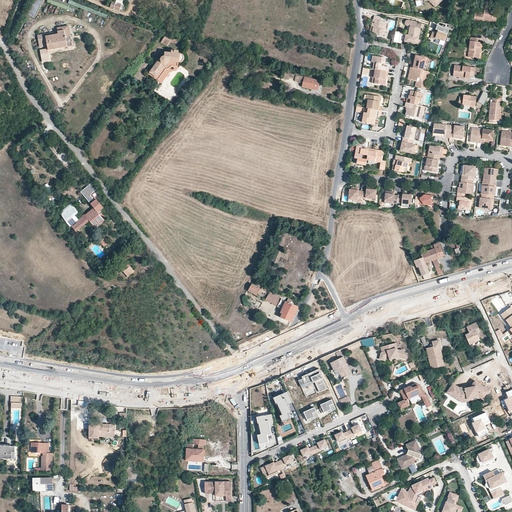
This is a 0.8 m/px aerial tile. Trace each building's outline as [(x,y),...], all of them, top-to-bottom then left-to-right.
[(34,18),(43,0),(34,0),(27,15),(34,18)] [(63,8),(66,2),(65,2),(58,0),(47,0),(47,2),(63,8)] [(76,0),(65,0),(65,2),(66,2),(107,18),(109,12),(76,0)] [(113,1),(110,7),(120,11),(122,5),(123,0),(117,0),(116,3),(113,1)] [(442,0),(415,0),(416,2),(424,0),(429,2),(436,8),(443,1),(442,0)] [(483,23),(483,21),(483,18),(492,20),(492,22),(496,22),(497,14),(493,14),(493,11),(484,9),(484,13),(475,12),(474,22),(483,23)] [(382,18),(374,16),(374,20),(376,20),(375,26),(376,26),(376,28),(374,27),(373,31),(377,36),(382,37),(383,35),(385,35),(386,30),(387,23),(382,21),(382,18)] [(407,25),(408,25),(411,26),(410,31),(409,35),(406,34),(405,41),(409,42),(409,41),(411,42),(411,43),(418,44),(423,23),(409,20),(407,21),(406,23),(407,24),(407,25)] [(49,50),(67,47),(65,37),(70,36),(68,26),(58,28),(58,32),(59,34),(46,37),(46,34),(38,36),(40,47),(48,46),(49,50)] [(445,42),(450,31),(439,26),(437,30),(438,31),(437,33),(436,33),(434,32),(431,38),(436,40),(436,39),(441,41),(445,42)] [(180,43),(181,39),(165,37),(161,42),(167,46),(170,42),(180,43)] [(480,43),(482,43),(483,39),(470,37),(468,57),(479,58),(479,54),(480,43)] [(169,66),(171,66),(177,66),(177,62),(180,63),(182,62),(183,61),(184,59),(183,56),(181,55),(178,54),(178,51),(172,51),(172,53),(165,52),(165,56),(163,57),(162,57),(161,59),(161,60),(157,59),(156,58),(152,63),(155,66),(150,73),(156,77),(163,69),(164,67),(167,67),(169,66)] [(383,62),(385,62),(385,57),(373,55),(372,62),(373,62),(377,62),(375,70),(389,72),(389,68),(384,67),(382,67),(383,62)] [(411,63),(410,68),(423,71),(424,64),(427,65),(429,58),(413,55),(412,59),(415,60),(414,62),(412,63),(411,63)] [(250,67),(243,65),(239,77),(238,81),(244,83),(245,80),(250,67)] [(169,68),(171,66),(169,66),(167,67),(164,67),(163,69),(156,77),(150,73),(149,74),(157,81),(166,69),(169,68)] [(454,76),(459,77),(470,78),(470,75),(474,76),(475,68),(455,66),(454,76)] [(423,71),(410,68),(409,73),(411,74),(410,76),(409,76),(408,79),(417,82),(418,82),(420,81),(424,81),(425,80),(427,71),(423,71)] [(388,77),(389,72),(375,70),(372,70),(371,77),(373,78),(375,78),(374,83),(386,85),(387,80),(385,80),(385,76),(387,77),(388,77)] [(320,81),(300,76),(296,75),(295,81),(303,83),(302,87),(317,91),(320,81)] [(407,98),(406,102),(417,105),(418,101),(419,98),(421,98),(422,98),(423,93),(410,90),(409,96),(411,96),(410,98),(409,98),(409,99),(408,98),(407,98)] [(490,95),(484,92),(479,103),(484,106),(490,95)] [(381,97),(371,95),(370,100),(367,100),(367,104),(366,108),(367,108),(368,108),(379,110),(382,111),(383,106),(380,106),(378,106),(379,101),(380,101),(381,97)] [(459,105),(462,106),(463,104),(470,105),(475,106),(476,97),(464,95),(463,97),(460,97),(459,105)] [(500,121),(501,114),(502,98),(493,97),(492,103),(491,102),(489,120),(500,121)] [(406,115),(422,119),(424,107),(417,105),(406,102),(405,107),(406,107),(408,107),(408,110),(407,109),(406,115)] [(379,110),(368,108),(367,113),(364,113),(362,122),(373,124),(374,119),(375,115),(378,115),(379,110)] [(449,137),(450,126),(433,124),(432,135),(444,136),(444,139),(449,139),(449,137)] [(402,137),(403,138),(414,140),(417,128),(407,125),(406,130),(405,134),(403,133),(402,137)] [(463,127),(450,126),(449,137),(452,137),(454,139),(455,137),(456,137),(456,139),(460,140),(462,138),(463,127)] [(477,143),(480,144),(482,129),(471,128),(469,143),(474,143),(476,142),(477,142),(477,143)] [(482,129),(480,144),(484,144),(485,142),(488,143),(488,141),(492,142),(493,137),(491,137),(492,130),(482,129)] [(511,132),(501,131),(499,146),(511,147),(511,139),(510,139),(511,132)] [(414,140),(403,138),(401,145),(400,151),(413,154),(415,145),(413,145),(414,140)] [(357,164),(366,165),(366,160),(368,148),(364,148),(364,150),(361,149),(362,147),(362,146),(358,145),(356,146),(355,158),(358,158),(357,164)] [(429,147),(426,159),(427,159),(438,161),(439,157),(438,157),(438,155),(439,155),(441,155),(442,149),(429,147)] [(376,152),(377,150),(368,148),(366,160),(381,162),(380,169),(385,170),(387,161),(386,161),(381,160),(383,153),(376,152)] [(412,159),(396,156),(395,160),(394,160),(393,163),(394,164),(393,170),(403,172),(404,171),(405,167),(407,167),(408,163),(410,164),(412,159)] [(438,165),(439,161),(438,161),(427,159),(425,167),(427,167),(427,172),(436,174),(437,165),(438,165)] [(472,181),(474,181),(475,167),(463,165),(462,171),(464,172),(464,175),(462,175),(461,175),(461,180),(472,181)] [(482,182),(495,183),(495,177),(495,175),(497,175),(497,170),(483,168),(482,182)] [(472,181),(461,180),(460,184),(460,189),(458,189),(458,194),(465,194),(472,195),(473,185),(472,185),(471,185),(471,184),(472,184),(472,181)] [(495,183),(482,182),(481,189),(480,189),(479,195),(481,195),(493,196),(494,196),(495,197),(496,191),(495,191),(495,188),(495,184),(495,183)] [(95,192),(89,185),(81,192),(89,203),(94,199),(92,197),(92,194),(95,192)] [(352,201),(361,202),(361,198),(362,190),(358,190),(357,190),(356,189),(356,187),(351,187),(349,189),(348,198),(352,199),(352,201)] [(365,191),(362,190),(361,198),(365,198),(365,197),(375,198),(376,190),(372,189),(366,189),(365,191)] [(384,203),(397,204),(397,203),(397,195),(394,195),(394,193),(392,193),(390,191),(385,191),(384,203)] [(465,194),(458,194),(456,193),(456,197),(456,202),(457,202),(458,202),(458,204),(457,204),(457,210),(469,212),(471,200),(465,199),(465,194)] [(398,194),(397,195),(397,203),(405,203),(410,204),(411,195),(406,194),(402,194),(402,195),(398,194)] [(420,197),(415,196),(415,204),(420,205),(420,204),(428,205),(433,202),(433,196),(424,195),(423,196),(420,196),(420,197)] [(493,196),(481,195),(480,199),(479,199),(478,209),(490,210),(491,204),(493,205),(493,201),(493,196)] [(65,219),(76,232),(89,221),(95,228),(104,221),(101,217),(98,213),(100,211),(103,208),(96,200),(91,205),(94,208),(78,221),(77,222),(73,216),(77,212),(76,211),(65,219)] [(60,212),(62,214),(70,208),(70,206),(72,206),(70,204),(60,212)] [(62,214),(65,219),(76,211),(72,206),(70,206),(70,208),(62,214)] [(104,247),(108,243),(105,239),(100,242),(104,247)] [(444,256),(439,243),(434,245),(433,245),(434,246),(431,247),(432,250),(421,254),(422,258),(414,261),(421,276),(423,275),(428,273),(425,263),(432,260),(438,275),(443,273),(437,258),(444,256)] [(127,277),(134,272),(126,262),(115,273),(122,282),(127,277)] [(257,296),(260,290),(252,285),(248,291),(257,296)] [(291,323),(298,308),(292,305),(293,301),(289,299),(287,303),(282,300),(270,293),(266,300),(282,309),(281,313),(282,314),(281,318),(291,323)] [(510,320),(505,313),(502,316),(506,322),(508,321),(510,320)] [(476,342),(475,340),(479,338),(476,329),(479,328),(477,323),(467,327),(469,334),(466,335),(470,344),(476,342)] [(363,348),(376,345),(374,338),(362,341),(363,348)] [(24,356),(25,346),(20,346),(21,341),(2,339),(1,347),(15,349),(14,355),(24,356)] [(432,347),(427,349),(433,367),(439,365),(439,363),(444,362),(440,347),(442,347),(440,340),(433,342),(433,344),(434,347),(432,347)] [(396,358),(395,357),(395,355),(397,354),(398,356),(406,358),(408,352),(404,351),(405,349),(401,348),(401,349),(397,347),(396,346),(397,345),(396,342),(381,346),(383,354),(381,354),(381,361),(386,361),(386,358),(389,357),(391,360),(396,358)] [(348,377),(352,375),(344,358),(339,360),(331,364),(334,370),(337,369),(339,368),(340,369),(338,370),(342,380),(348,377)] [(328,389),(320,369),(316,371),(319,379),(305,385),(302,377),(297,379),(305,398),(307,398),(305,393),(315,389),(317,394),(328,389)] [(319,379),(316,371),(302,377),(305,385),(319,379)] [(425,372),(419,374),(422,380),(428,378),(425,372)] [(411,399),(411,397),(420,393),(421,395),(422,396),(426,394),(422,384),(416,382),(412,384),(412,385),(410,385),(410,386),(409,385),(400,389),(402,393),(403,393),(404,395),(403,396),(404,399),(398,402),(401,408),(408,405),(407,403),(409,402),(408,400),(411,399)] [(458,400),(461,396),(466,395),(463,387),(459,387),(453,383),(448,391),(454,395),(453,396),(458,400)] [(478,387),(476,386),(473,386),(472,384),(463,387),(466,395),(468,399),(473,398),(478,396),(479,394),(484,397),(486,393),(488,394),(490,391),(487,388),(488,387),(485,385),(484,386),(480,384),(478,387)] [(288,392),(284,395),(289,406),(294,404),(288,392)] [(426,407),(432,405),(427,393),(426,394),(422,396),(426,407)] [(284,423),(291,419),(289,415),(292,414),(289,406),(284,395),(274,399),(277,405),(278,404),(284,416),(281,417),(284,423)] [(337,410),(333,400),(321,405),(323,407),(321,408),(323,414),(328,411),(332,410),(332,412),(337,410)] [(319,418),(316,408),(304,412),(308,422),(309,422),(311,421),(311,419),(315,418),(315,419),(319,418)] [(482,424),(484,423),(490,421),(486,413),(472,418),(474,422),(472,423),(477,436),(486,433),(482,424)] [(275,427),(273,414),(257,418),(259,423),(260,423),(262,435),(259,436),(261,445),(269,443),(268,436),(272,435),(271,428),(275,427)] [(102,437),(102,424),(89,424),(89,437),(102,437)] [(110,431),(110,424),(102,424),(102,437),(115,437),(115,430),(114,430),(110,431)] [(362,431),(359,425),(352,428),(352,430),(348,432),(351,438),(355,436),(355,435),(362,431)] [(343,432),(335,436),(338,442),(346,439),(346,440),(351,438),(348,432),(343,434),(343,432)] [(199,444),(200,449),(204,449),(205,444),(207,444),(207,439),(195,438),(195,444),(199,444)] [(328,447),(325,440),(318,443),(318,445),(314,447),(317,453),(321,451),(321,450),(328,447)] [(416,462),(415,460),(419,459),(421,454),(419,450),(421,449),(417,440),(406,444),(409,450),(410,449),(411,450),(410,455),(408,455),(407,454),(398,458),(402,468),(416,462)] [(48,453),(49,443),(31,443),(31,452),(43,453),(43,456),(42,456),(42,465),(41,468),(41,472),(52,471),(53,465),(53,453),(48,453)] [(195,444),(189,444),(188,455),(190,455),(190,460),(194,460),(194,458),(199,458),(199,460),(204,460),(204,455),(206,455),(206,449),(204,449),(200,449),(194,449),(195,444)] [(0,458),(15,459),(15,446),(0,446),(0,458)] [(309,448),(301,451),(304,457),(312,454),(312,455),(317,453),(314,447),(309,449),(309,448)] [(498,458),(496,454),(493,447),(478,454),(477,455),(477,456),(477,458),(478,461),(479,462),(482,464),(483,464),(484,465),(495,461),(494,459),(498,458)] [(287,465),(294,461),(291,455),(284,458),(284,459),(280,461),(283,468),(287,466),(287,465)] [(278,470),(283,468),(280,461),(275,463),(275,462),(269,465),(270,466),(268,467),(268,466),(262,468),(264,474),(268,472),(270,475),(279,472),(278,470)] [(366,476),(373,490),(385,484),(382,476),(385,474),(379,461),(372,464),(373,466),(368,469),(370,475),(366,476)] [(504,472),(500,474),(498,469),(483,475),(486,481),(488,480),(491,488),(489,489),(494,500),(503,496),(504,491),(507,490),(504,483),(508,481),(509,479),(510,477),(509,476),(509,475),(508,474),(508,473),(506,472),(505,472),(504,472)] [(34,478),(34,491),(52,490),(52,478),(34,478)] [(434,488),(433,486),(431,480),(430,478),(414,486),(416,490),(410,493),(408,496),(405,494),(406,491),(403,490),(398,502),(413,509),(416,502),(419,496),(417,493),(425,489),(426,492),(434,488)] [(232,482),(206,482),(206,494),(216,494),(216,496),(227,496),(227,499),(233,499),(232,482)] [(456,506),(460,495),(451,491),(448,498),(456,501),(454,506),(456,506)] [(503,499),(503,501),(502,502),(502,503),(502,504),(503,505),(505,505),(506,506),(511,503),(511,496),(503,499)] [(458,511),(454,510),(456,506),(454,506),(456,501),(448,498),(442,511),(458,511)] [(187,511),(195,511),(194,503),(186,504),(187,511)]
